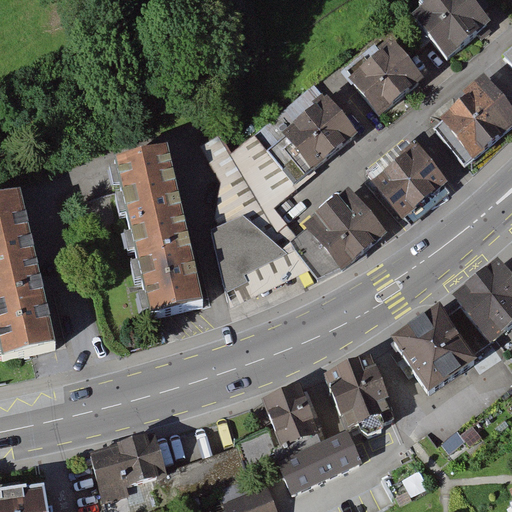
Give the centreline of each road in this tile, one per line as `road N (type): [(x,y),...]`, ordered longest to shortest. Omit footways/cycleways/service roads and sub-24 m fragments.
road 1 (primary): [(511,191),(389,292),(300,344),(169,391),(0,432)]
road 2 (residential): [(511,44),(309,205)]
